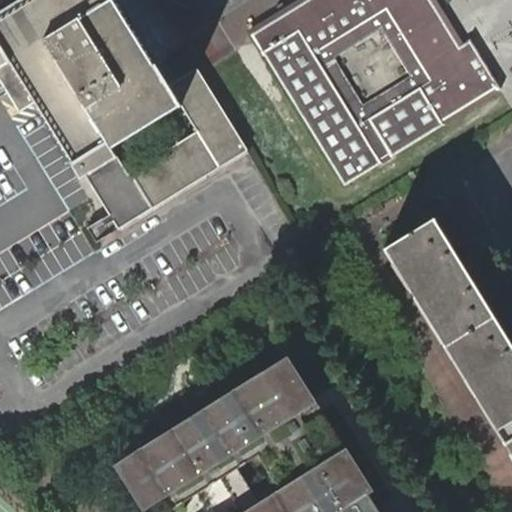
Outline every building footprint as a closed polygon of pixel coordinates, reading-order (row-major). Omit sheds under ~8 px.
[(41,112),(82,178),(86,175),(109,214),(119,229),(244,151),(247,149),(200,73),(197,68),(169,86),(156,64),(116,0),(0,0),(0,67),(9,61),(35,102),(41,112)] [(440,120),(498,84),(470,39),(461,44),(457,47),(428,0),(310,0),(289,13),(287,8),(279,13),(273,17),(268,20),(251,31),(345,184),(381,162),(375,154),(386,147),(391,155),(442,124),(440,120)] [(434,0),(300,0),(287,8),(289,13),(310,0),(428,0),(457,47),(461,44),(434,0)] [(33,104),(35,102),(9,61),(0,67),(0,81),(20,111),(33,104)] [(440,120),(442,124),(500,88),(498,84),(440,120)] [(375,154),(381,162),(391,155),(386,147),(375,154)] [(385,248),(444,346),(493,316),(475,287),(461,265),(442,233),(433,218),(385,248)] [(444,346),(504,442),(511,437),(511,347),(493,316),(444,346)] [(385,511),(292,364),(131,464),(161,511),(169,511),(260,455),(278,484),(259,496),(264,505),(252,511),(385,511)]
